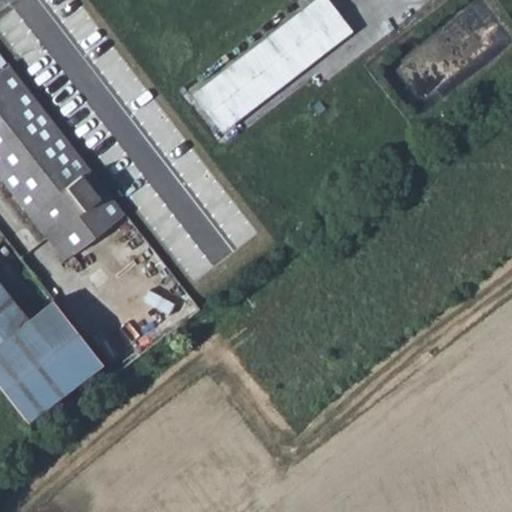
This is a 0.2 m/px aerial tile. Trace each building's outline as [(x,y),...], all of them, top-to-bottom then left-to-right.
[(0,0),(0,14),(13,16),(13,0),(0,0)] [(225,132),(354,30),(328,0),(314,0),(197,94),(225,132)] [(0,70),(0,181),(47,240),(110,191),(8,64),(0,70)] [(64,262),(128,213),(110,191),(47,240),(64,262)] [(0,383),(31,423),(79,383),(29,321),(0,284),(0,383)] [(79,383),(104,362),(55,301),(29,321),(79,383)]
